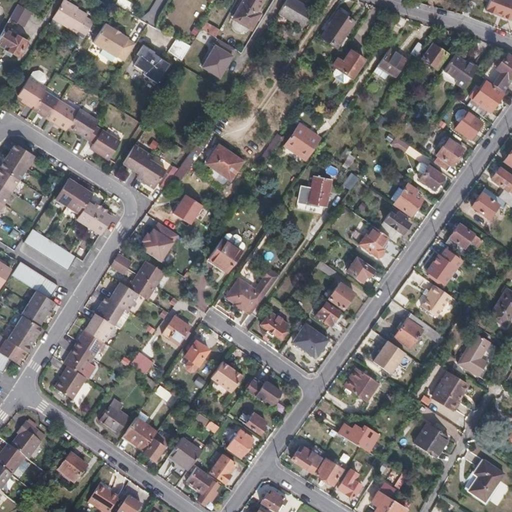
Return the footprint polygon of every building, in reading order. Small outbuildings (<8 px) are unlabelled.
[(64,0),(62,0),(52,19),(77,33),(76,34),(84,38),(94,22),(85,18),(87,15),(77,10),(78,8),(64,0)] [(244,0),(235,17),(251,27),(258,14),(255,12),(261,0),(244,0)] [(313,10),(295,0),(286,0),(278,13),(302,28),(313,10)] [(511,0),(489,0),(486,9),(511,19),(511,18),(511,0)] [(22,7),(17,5),(10,18),(23,25),(28,17),(40,24),(42,19),(22,7)] [(337,47),(353,22),(338,12),(321,36),(337,47)] [(205,21),(201,29),(215,37),(219,30),(205,21)] [(104,24),(92,43),(116,57),(117,57),(125,61),(135,44),(127,40),(127,39),(119,34),(120,32),(113,29),(112,30),(104,24)] [(4,29),(0,35),(0,45),(19,56),(27,42),(4,29)] [(189,46),(176,39),(168,51),(181,59),(189,46)] [(218,39),(215,43),(201,66),(220,77),(234,54),(232,53),(235,48),(218,39)] [(416,57),(424,46),(418,42),(411,53),(416,57)] [(422,58),(436,68),(446,54),(432,44),(422,58)] [(157,83),(170,64),(153,53),(154,52),(143,45),(137,55),(139,56),(134,65),(144,72),(143,74),(157,83)] [(389,48),(373,71),(385,79),(390,72),(395,75),(406,60),(389,48)] [(352,79),(365,60),(351,50),(344,62),(338,58),(333,66),(336,69),(350,78),(352,79)] [(463,62),(453,55),(442,70),(464,85),(474,72),(483,60),(471,51),(463,62)] [(491,65),(482,77),(486,79),(502,90),(511,80),(508,78),(511,73),(511,56),(507,53),(495,68),(491,65)] [(350,78),(336,69),(333,74),(334,77),(343,84),(347,83),(350,78)] [(30,71),(27,76),(41,85),(44,80),(43,73),(37,70),(30,71)] [(15,95),(33,107),(43,92),(46,88),(41,85),(27,76),(15,95)] [(490,111),(504,92),(502,90),(486,79),(478,90),(472,98),(467,105),(484,117),(488,110),(490,111)] [(468,96),(472,98),(478,90),(475,88),(468,96)] [(33,107),(31,111),(48,122),(60,103),(43,92),(33,107)] [(60,103),(48,122),(64,132),(67,128),(76,113),(60,103)] [(67,128),(86,140),(95,126),(98,121),(79,109),(76,113),(67,128)] [(469,138),(481,123),(467,113),(455,129),(469,138)] [(305,159),(319,138),(299,124),(284,145),(305,159)] [(95,126),(86,140),(93,144),(89,150),(108,162),(120,141),(95,126)] [(205,132),(171,181),(178,186),(212,137),(205,132)] [(282,136),(277,133),(260,158),(266,162),(282,136)] [(395,136),(390,144),(403,152),(408,145),(395,136)] [(438,157),(434,163),(447,172),(462,150),(448,139),(440,150),(440,151),(437,156),(438,157)] [(12,150),(8,156),(27,169),(35,156),(16,143),(12,150)] [(135,144),(123,164),(140,174),(149,160),(152,155),(135,144)] [(206,163),(229,180),(242,162),(218,145),(206,163)] [(355,158),(350,154),(347,159),(342,166),(347,170),(355,158)] [(8,156),(0,169),(19,181),(27,169),(8,156)] [(140,174),(137,179),(154,190),(166,171),(149,160),(140,174)] [(419,179),(434,189),(443,177),(428,166),(428,167),(423,163),(419,164),(417,167),(417,170),(423,174),(419,179)] [(511,174),(501,167),(499,169),(511,177),(511,174)] [(19,181),(0,169),(0,168),(0,185),(12,193),(19,181)] [(511,177),(499,169),(497,172),(491,180),(505,189),(499,198),(507,203),(511,207),(511,177)] [(359,178),(351,172),(346,179),(342,185),(350,190),(358,180),(359,178)] [(311,189),(301,187),(298,202),(314,206),(314,205),(326,207),(331,180),(318,177),(318,176),(317,177),(314,176),(311,189)] [(68,207),(81,187),(69,179),(56,199),(68,207)] [(12,193),(0,185),(0,203),(4,205),(12,193)] [(421,200),(414,195),(417,191),(407,185),(394,203),(411,216),(421,200)] [(93,195),(81,187),(68,207),(80,215),(89,200),(93,195)] [(499,198),(485,188),(472,207),(489,219),(499,206),(503,209),(507,203),(499,198)] [(203,205),(185,193),(173,212),(191,224),(203,205)] [(89,200),(80,215),(76,220),(89,228),(101,208),(89,200)] [(89,228),(100,235),(113,215),(101,208),(89,228)] [(389,238),(396,243),(409,224),(403,220),(405,217),(399,212),(397,215),(391,212),(378,230),(389,238)] [(179,236),(158,221),(150,233),(147,231),(140,241),(143,243),(139,248),(161,262),(179,236)] [(445,243),(459,254),(468,242),(477,248),(482,241),(459,225),(445,243)] [(378,230),(372,226),(359,244),(378,257),(384,249),(382,247),(389,238),(378,230)] [(39,235),(35,232),(33,231),(25,244),(30,248),(39,235)] [(45,239),(39,235),(30,248),(37,252),(45,239)] [(52,243),(47,240),(45,239),(37,252),(43,256),(52,243)] [(227,272),(241,252),(223,240),(209,260),(227,272)] [(52,243),(43,256),(49,261),(58,247),(52,243)] [(58,247),(49,261),(56,265),(64,251),(59,247),(58,247)] [(444,284),(461,261),(444,249),(427,272),(432,276),(431,278),(434,280),(435,278),(444,284)] [(64,251),(56,265),(62,269),(71,255),(64,251)] [(132,262),(118,254),(114,260),(128,269),(132,262)] [(71,255),(62,269),(69,273),(77,259),(71,255)] [(362,283),(366,277),(369,278),(374,270),(356,258),(346,271),(362,283)] [(128,269),(114,260),(110,267),(124,275),(128,269)] [(335,271),(320,260),(317,265),(332,276),(335,271)] [(146,263),(138,275),(158,288),(166,275),(146,263)] [(0,289),(12,272),(0,264),(0,289)] [(19,281),(27,268),(21,264),(13,277),(19,281)] [(249,315),(278,276),(266,267),(259,275),(265,279),(255,292),(238,280),(226,298),(234,304),(232,306),(241,312),(242,310),(249,315)] [(25,285),(34,272),(27,268),(19,281),(25,285)] [(32,289),(40,276),(34,272),(25,285),(32,289)] [(158,288),(138,275),(130,289),(141,295),(149,301),(158,288)] [(38,293),(46,280),(40,276),(32,289),(37,292),(38,293)] [(45,297),(53,284),(46,280),(38,293),(45,297)] [(45,297),(51,301),(59,288),(53,284),(45,297)] [(130,289),(121,284),(111,300),(125,309),(130,312),(141,295),(130,289)] [(323,295),(343,309),(353,294),(339,284),(332,294),(327,290),(323,295)] [(451,297),(435,285),(430,292),(431,294),(428,298),(422,307),(436,318),(451,297)] [(506,326),(511,315),(511,294),(506,291),(490,317),(506,326)] [(51,309),(55,304),(51,301),(45,297),(38,293),(37,292),(29,304),(47,316),(50,318),(54,311),(51,309)] [(111,300),(106,297),(96,314),(115,326),(125,309),(111,300)] [(339,312),(325,302),(315,315),(330,326),(339,312)] [(23,317),(39,328),(47,316),(29,304),(21,316),(23,317)] [(260,324),(281,339),(287,331),(285,329),(288,324),(271,312),(267,317),(266,316),(260,324)] [(115,326),(96,314),(85,330),(104,342),(115,326)] [(446,339),(411,315),(395,337),(410,348),(421,333),(441,346),(446,339)] [(16,329),(35,341),(43,330),(39,328),(23,317),(16,329)] [(189,327),(175,317),(163,334),(178,344),(189,327)] [(323,346),(326,341),(305,325),(303,327),(301,330),(292,341),(315,357),(323,346)] [(8,341),(27,353),(35,341),(16,329),(8,341)] [(104,342),(85,330),(74,347),(93,359),(104,342)] [(458,364),(478,376),(487,363),(480,359),(490,343),(476,334),(458,364)] [(0,350),(0,353),(6,357),(12,361),(17,364),(21,358),(23,359),(27,353),(8,341),(7,340),(0,350)] [(405,353),(388,341),(373,361),(390,373),(405,353)] [(197,365),(208,350),(195,342),(185,356),(187,357),(193,361),(197,365)] [(487,363),(478,376),(482,379),(494,359),(496,346),(490,343),(480,359),(487,363)] [(93,359),(74,347),(64,363),(69,366),(83,375),(87,369),(90,363),(93,359)] [(153,363),(139,352),(133,360),(130,364),(145,375),(153,363)] [(6,357),(0,366),(0,371),(4,374),(12,361),(6,357)] [(193,361),(187,357),(183,363),(184,368),(188,371),(193,371),(197,365),(193,361)] [(242,376),(221,362),(209,379),(230,394),(242,376)] [(96,367),(90,363),(87,369),(83,375),(87,378),(88,379),(96,367)] [(83,375),(69,366),(55,387),(74,399),(87,378),(83,375)] [(366,401),(377,385),(356,371),(345,387),(366,401)] [(433,397),(452,409),(466,386),(447,375),(433,397)] [(158,385),(147,376),(141,383),(153,392),(158,385)] [(263,383),(254,377),(252,379),(261,386),(263,383)] [(261,386),(252,379),(245,390),(254,396),(255,395),(261,399),(263,397),(272,403),(280,391),(265,381),(263,383),(261,386)] [(158,385),(153,392),(166,401),(171,394),(158,385)] [(432,401),(424,396),(420,400),(428,406),(432,401)] [(117,434),(128,418),(118,410),(121,405),(115,401),(99,422),(117,434)] [(229,415),(235,419),(243,409),(237,405),(229,415)] [(135,418),(144,425),(149,418),(140,412),(135,418)] [(245,424),(260,434),(265,427),(263,425),(265,422),(252,413),(245,424)] [(220,414),(213,424),(218,427),(225,418),(220,414)] [(135,418),(123,436),(143,450),(156,433),(144,425),(135,418)] [(26,458),(28,460),(40,443),(33,438),(38,431),(24,421),(16,434),(18,435),(10,446),(26,458)] [(213,424),(210,422),(206,427),(214,433),(218,427),(213,424)] [(344,423),(338,432),(361,447),(368,452),(379,435),(364,425),(362,428),(354,423),(352,428),(344,423)] [(427,423),(413,444),(435,458),(448,438),(427,423)] [(45,437),(38,431),(33,438),(40,443),(45,437)] [(252,440),(239,431),(227,448),(240,457),(252,440)] [(153,440),(162,446),(167,439),(157,433),(153,440)] [(168,457),(187,471),(193,462),(201,451),(182,438),(168,457)] [(154,460),(164,447),(162,446),(153,440),(144,453),(154,460)] [(10,446),(7,445),(0,454),(0,467),(12,476),(26,458),(10,446)] [(291,459),(312,473),(323,455),(313,449),(311,452),(304,448),(300,454),(296,452),(291,459)] [(58,470),(74,483),(87,467),(70,454),(58,470)] [(230,475),(228,474),(235,464),(222,455),(210,471),(225,482),(230,475)] [(316,474),(332,485),(341,471),(325,460),(316,474)] [(478,477),(468,491),(483,501),(502,474),(483,460),(474,474),(478,477)] [(211,480),(213,477),(197,465),(185,481),(202,493),(197,500),(205,505),(208,500),(215,491),(219,485),(211,480)] [(12,476),(0,467),(0,492),(12,476)] [(353,498),(361,485),(354,480),(357,475),(349,470),(337,488),(353,498)] [(467,492),(468,491),(478,477),(474,474),(463,489),(467,492)] [(87,502),(102,511),(109,511),(119,497),(99,484),(87,502)] [(384,511),(391,501),(395,495),(384,487),(379,494),(377,492),(370,503),(377,507),(374,511),(384,511)] [(215,491),(208,500),(211,502),(218,493),(215,491)] [(261,504),(273,511),(275,511),(281,505),(284,507),(287,502),(271,492),(268,497),(266,496),(261,504)] [(117,511),(136,511),(141,505),(127,497),(117,511)] [(405,511),(406,510),(391,501),(384,511),(405,511)]
